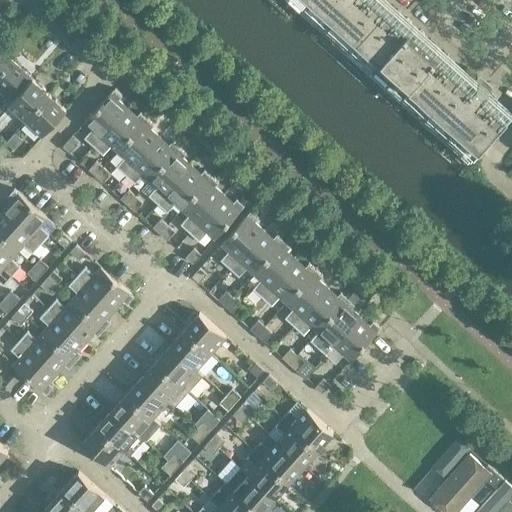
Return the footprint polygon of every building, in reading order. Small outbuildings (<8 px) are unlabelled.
[(299,0),(303,3),(298,8),(323,31),(328,26),(425,113),(421,118),(445,140),(450,135),(472,155),(468,160),(468,161),(511,112),(511,111),(508,115),(486,95),(489,91),(465,69),(461,73),(379,0),(299,0)] [(0,48),(0,84),(15,97),(16,98),(33,78),(0,48)] [(16,98),(15,97),(8,104),(25,120),(50,93),(33,78),(16,98)] [(115,88),(85,121),(92,128),(84,137),(94,145),(128,107),(119,99),(123,95),(115,88)] [(50,93),(25,120),(42,135),(67,108),(50,93)] [(128,107),(94,145),(103,153),(111,144),(118,150),(147,117),(141,111),(137,115),(128,107)] [(147,117),(118,150),(124,156),(116,165),(126,174),(160,136),(151,128),(155,124),(147,117)] [(160,136),(126,174),(135,182),(143,173),(150,179),(180,146),(173,140),(169,144),(160,136)] [(78,143),(70,137),(62,145),(70,152),(78,143)] [(6,141),(0,147),(0,151),(5,157),(13,148),(6,141)] [(180,146),(150,179),(157,185),(149,194),(158,203),(192,165),(183,156),(187,152),(180,146)] [(96,159),(88,168),(96,175),(104,166),(96,159)] [(192,165),(158,203),(167,211),(175,202),(182,208),(212,175),(205,169),(201,173),(192,165)] [(104,166),(96,175),(103,181),(111,172),(104,166)] [(212,175),(182,208),(189,214),(181,223),(190,231),(224,194),(215,185),(219,181),(212,175)] [(47,217),(14,188),(7,196),(11,199),(3,208),(41,242),(49,233),(41,225),(47,217)] [(128,188),(120,197),(128,204),(136,195),(128,188)] [(224,194),(190,231),(199,240),(207,231),(215,238),(244,205),(237,197),(233,201),(224,194)] [(136,195),(128,204),(135,210),(143,201),(136,195)] [(41,242),(3,208),(0,211),(0,234),(18,250),(24,244),(33,252),(41,242)] [(251,210),(221,243),(229,250),(221,259),(230,267),(264,229),(255,221),(259,217),(251,210)] [(161,217),(153,226),(160,233),(168,224),(161,217)] [(168,224),(160,233),(167,239),(175,230),(168,224)] [(264,229),(230,267),(239,275),(247,267),(254,273),(284,240),(277,233),(273,237),(264,229)] [(72,240),(63,231),(57,239),(65,247),(72,240)] [(18,250),(0,234),(0,263),(12,274),(21,265),(12,257),(18,250)] [(284,240),(254,273),(261,279),(253,288),(262,296),(296,258),(287,250),(291,246),(284,240)] [(79,259),(85,252),(76,244),(70,251),(79,259)] [(193,262),(201,253),(194,247),(186,256),(193,262)] [(34,264),(42,272),(49,265),(40,257),(34,264)] [(296,258),(262,296),(271,304),(279,295),(286,301),(316,268),(309,262),(305,266),(296,258)] [(12,274),(0,263),(0,280),(4,284),(12,274)] [(27,272),(36,280),(42,272),(34,264),(27,272)] [(85,265),(77,274),(115,309),(123,299),(127,303),(134,295),(101,266),(94,273),(85,265)] [(207,273),(200,267),(192,275),(199,282),(207,273)] [(316,268),(286,301),(293,307),(285,316),(294,325),(328,287),(319,279),(323,275),(316,268)] [(62,277),(53,269),(47,276),(56,284),(62,277)] [(115,309),(77,274),(69,284),(78,292),(71,299),(104,328),(111,321),(107,317),(115,309)] [(56,284),(47,276),(40,284),(49,292),(56,284)] [(328,287),(294,325),(304,333),(312,324),(318,330),(348,297),(341,291),(337,295),(328,287)] [(5,297),(13,305),(20,297),(11,289),(5,297)] [(226,290),(218,299),(225,305),(233,296),(226,290)] [(233,296),(225,305),(232,312),(240,303),(233,296)] [(0,301),(0,305),(7,312),(13,305),(5,297),(0,301)] [(104,328),(71,299),(65,306),(56,297),(48,307),(86,341),(94,332),(98,335),(104,328)] [(348,297),(318,330),(325,336),(317,345),(327,354),(361,316),(351,308),(355,304),(348,297)] [(18,308),(27,317),(33,310),(24,302),(18,308)] [(86,341),(48,307),(40,316),(49,324),(43,331),(75,360),(82,353),(77,350),(86,341)] [(18,308),(11,316),(20,324),(27,317),(18,308)] [(226,335),(200,311),(185,328),(211,352),(226,335)] [(361,316),(327,354),(336,362),(344,353),(351,360),(381,327),(373,320),(370,324),(361,316)] [(258,319),(250,327),(257,334),(265,325),(258,319)] [(265,325),(257,334),(264,340),(272,331),(265,325)] [(211,352),(185,328),(170,344),(197,368),(211,352)] [(75,360),(43,331),(37,337),(28,329),(19,339),(57,373),(65,364),(69,367),(75,360)] [(57,373),(19,339),(11,348),(20,356),(13,364),(46,393),(53,385),(49,382),(57,373)] [(197,368),(170,344),(156,360),(189,390),(203,374),(197,368)] [(290,347),(282,356),(289,363),(297,354),(290,347)] [(297,354),(289,363),(296,369),(304,360),(297,354)] [(189,390),(156,360),(141,377),(168,401),(174,407),(189,390)] [(249,368),(258,376),(264,369),(255,361),(249,368)] [(271,388),(278,381),(269,373),(262,380),(271,388)] [(168,401),(141,377),(127,393),(153,417),(168,401)] [(323,377),(315,386),(322,392),(330,383),(323,377)] [(226,394),(235,402),(241,395),(232,387),(226,394)] [(153,417),(127,393),(112,409),(145,439),(147,440),(161,424),(153,417)] [(219,402),(228,410),(235,402),(226,394),(219,402)] [(239,406),(248,414),(255,407),(246,399),(239,406)] [(239,406),(233,413),(242,421),(248,414),(239,406)] [(307,407),(298,417),(289,409),(283,416),(318,448),(334,431),(307,407)] [(145,439),(112,409),(98,425),(124,449),(131,455),(145,439)] [(318,448),(283,416),(275,425),(284,432),(277,440),(304,464),(318,448)] [(197,427),(206,435),(212,427),(203,419),(197,427)] [(124,449),(98,425),(82,442),(109,466),(124,449)] [(190,434),(199,442),(206,435),(197,427),(190,434)] [(210,439),(219,447),(226,439),(217,431),(210,439)] [(210,439),(204,446),(213,454),(219,447),(210,439)] [(304,464),(277,440),(269,449),(260,441),(254,449),(289,481),(304,464)] [(0,459),(8,450),(0,442),(0,459)] [(427,495),(428,496),(446,511),(453,511),(493,468),(471,448),(427,495)] [(289,481),(254,449),(247,457),(255,465),(248,473),(275,497),(289,481)] [(168,459),(177,467),(183,460),(174,452),(168,459)] [(162,466),(170,474),(177,467),(168,459),(162,466)] [(181,471),(190,479),(197,472),(188,464),(181,471)] [(261,511),(275,497),(248,473),(241,466),(226,482),(259,511),(261,511)] [(105,494),(79,470),(64,487),(90,511),(105,494)] [(181,471),(175,478),(184,486),(190,479),(181,471)] [(259,511),(226,482),(225,481),(210,497),(219,505),(227,511),(259,511)] [(145,485),(138,492),(147,500),(154,493),(145,485)] [(511,498),(498,485),(472,511),(511,511),(511,507),(510,505),(511,502),(511,498)] [(89,511),(90,511),(64,487),(49,503),(58,511),(89,511)] [(152,504),(161,511),(167,505),(158,497),(152,504)] [(58,511),(49,503),(41,511),(58,511)]
